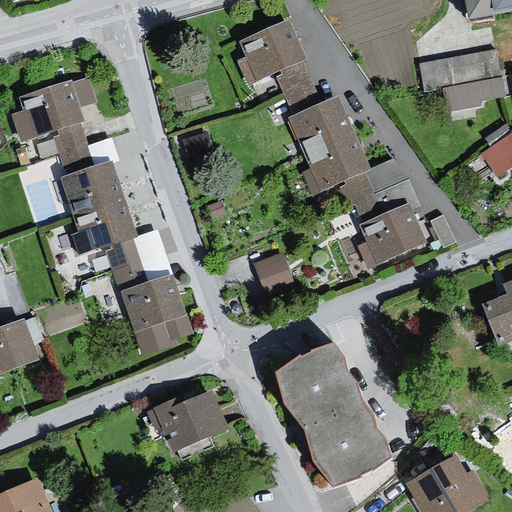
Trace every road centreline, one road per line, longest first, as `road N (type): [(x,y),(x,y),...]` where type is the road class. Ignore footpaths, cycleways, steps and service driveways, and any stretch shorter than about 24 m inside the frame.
road 1 (residential): [(229,353),(110,14)]
road 2 (residential): [(511,239),(229,353)]
road 3 (residential): [(229,353),(0,442)]
road 4 (residential): [(308,511),(229,353)]
